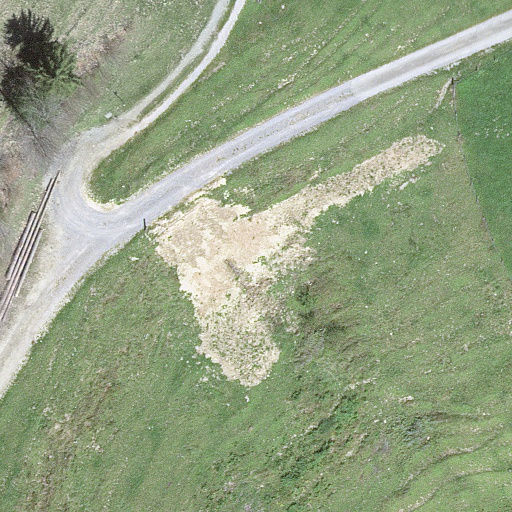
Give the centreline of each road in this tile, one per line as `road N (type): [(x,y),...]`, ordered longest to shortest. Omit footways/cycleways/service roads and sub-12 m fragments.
road 1 (track): [(511,17),(251,136),(94,242)]
road 2 (track): [(94,242),(60,198),(66,160),(151,108),(203,52),(230,0)]
road 3 (track): [(0,350),(56,269),(94,242)]
